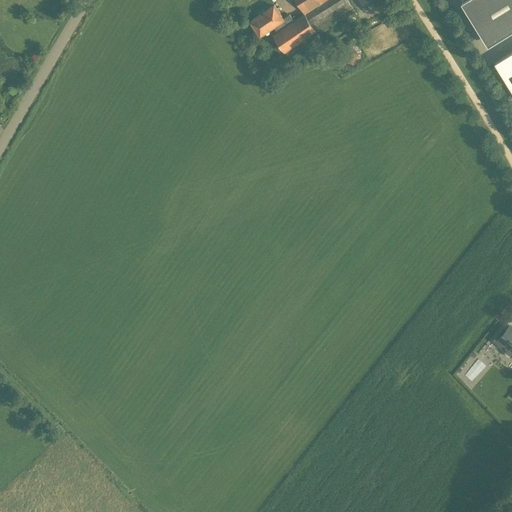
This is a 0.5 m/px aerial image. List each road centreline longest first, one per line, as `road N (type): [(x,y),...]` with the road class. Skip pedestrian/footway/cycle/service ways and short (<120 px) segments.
road 1 (track): [(511,164),(411,0)]
road 2 (unclassified): [(0,147),(86,0)]
